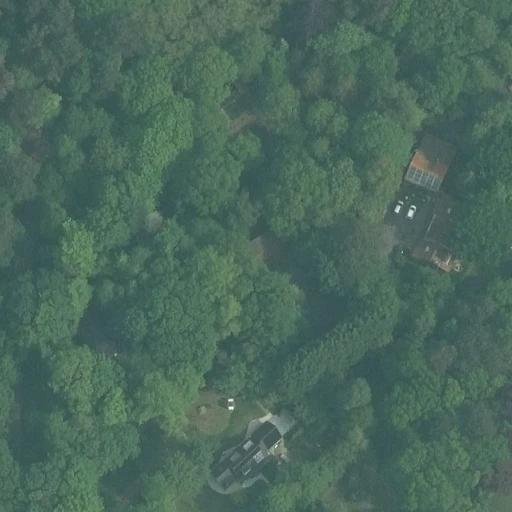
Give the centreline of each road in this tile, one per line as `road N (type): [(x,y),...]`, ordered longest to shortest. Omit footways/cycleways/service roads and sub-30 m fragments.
road 1 (unknown): [(48,154),(198,72),(249,60),(511,123)]
road 2 (unknown): [(9,511),(15,336),(48,154)]
road 3 (unknown): [(48,154),(72,0)]
